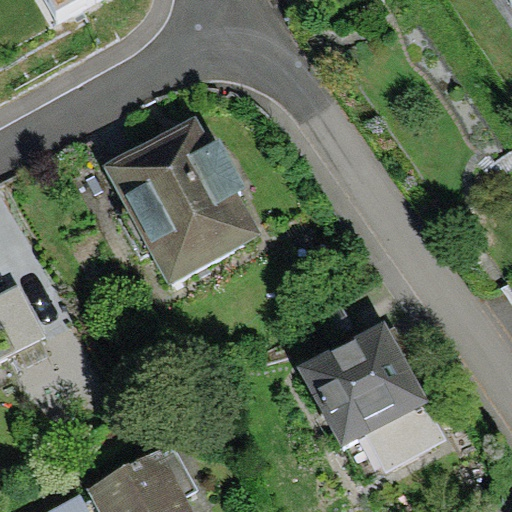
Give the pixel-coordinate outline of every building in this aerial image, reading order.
[(0,0),(0,14),(19,0),(0,0)] [(511,0),(477,0),(511,50),(511,0)] [(196,127),(98,181),(169,308),(267,253),(196,127)] [(381,333),(282,387),(328,470),(426,416),(381,333)] [(173,511),(147,462),(65,506),(68,511),(173,511)]
